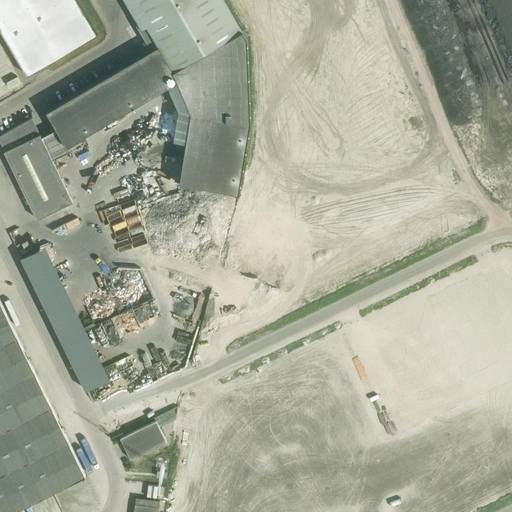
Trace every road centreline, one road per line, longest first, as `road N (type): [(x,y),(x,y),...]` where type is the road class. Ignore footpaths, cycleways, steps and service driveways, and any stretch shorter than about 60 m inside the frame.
road 1 (unclassified): [(511,226),(88,415)]
road 2 (unknown): [(19,206),(48,244),(92,254),(110,183),(171,144),(173,98),(159,56),(139,33),(117,25)]
road 3 (unclassified): [(88,415),(0,232)]
road 4 (unclassified): [(0,112),(124,38),(101,0)]
